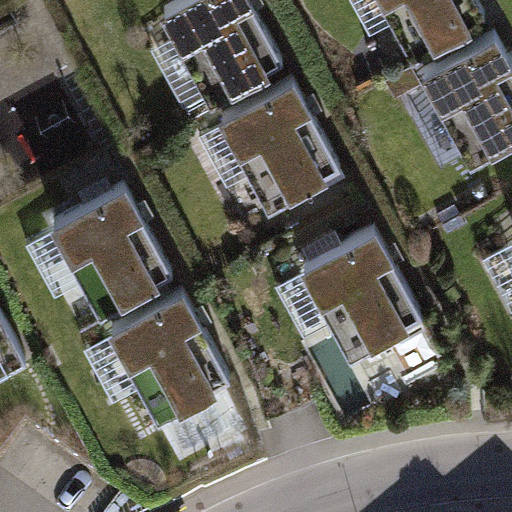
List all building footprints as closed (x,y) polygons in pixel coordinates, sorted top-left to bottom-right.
[(281,58),(249,0),(178,0),(158,11),(174,41),(153,53),(184,111),(281,58)] [(486,15),(477,0),(351,0),(369,32),(397,16),(417,53),(486,15)] [(511,145),(511,65),(497,39),(422,80),(438,110),(417,122),(448,180),(511,145)] [(342,173),(294,85),(197,137),(225,189),(253,174),(273,210),(342,173)] [(171,279),(123,191),(25,243),(54,295),(82,280),(102,316),(171,279)] [(424,321),(376,232),(344,250),(338,238),(304,257),(310,268),(279,285),(307,337),(336,322),(355,358),(424,321)] [(511,243),(491,255),(511,293),(511,243)] [(234,388),(186,300),(89,352),(117,404),(145,389),(165,425),(234,388)] [(0,376),(21,364),(0,324),(0,376)]
